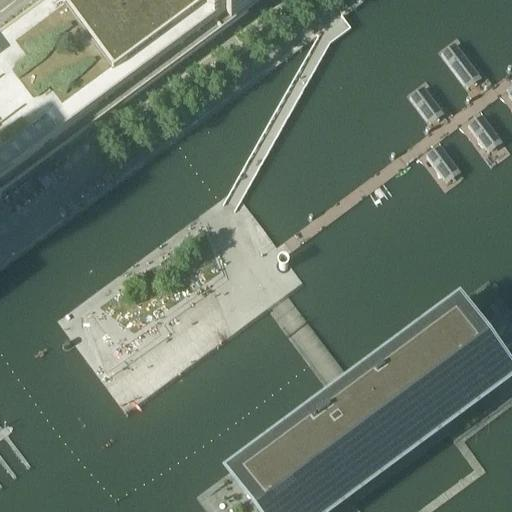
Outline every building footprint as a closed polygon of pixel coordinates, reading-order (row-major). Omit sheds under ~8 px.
[(82,134),(85,139),(221,39),(247,20),(241,12),(257,0),(66,0),(0,49),(0,202),(63,156),(59,150),(82,134)] [(455,43),(440,54),(465,89),(481,78),(455,43)] [(422,88),(408,98),(429,127),(443,117),(422,88)] [(478,114),(464,125),(485,152),(499,142),(478,114)] [(437,145),(422,156),(443,183),(457,173),(437,145)] [(511,361),(465,300),(227,476),(253,511),(333,511),(511,379),(511,361)]
